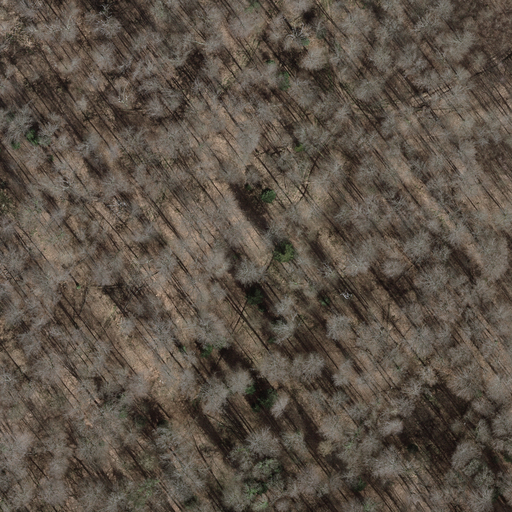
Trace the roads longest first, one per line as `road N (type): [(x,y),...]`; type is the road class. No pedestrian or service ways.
road 1 (track): [(382,0),(213,368)]
road 2 (track): [(329,117),(421,207),(511,261)]
road 3 (track): [(329,117),(278,0)]
